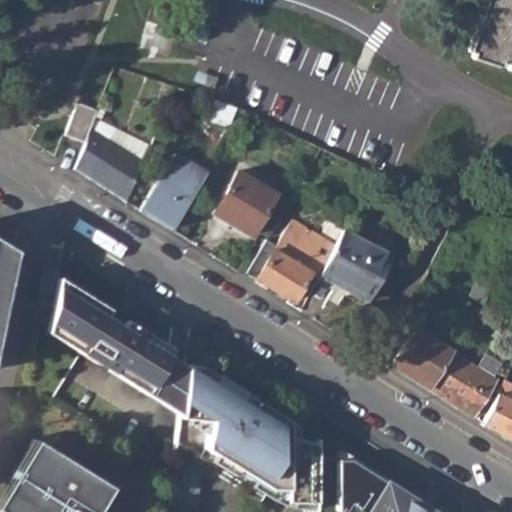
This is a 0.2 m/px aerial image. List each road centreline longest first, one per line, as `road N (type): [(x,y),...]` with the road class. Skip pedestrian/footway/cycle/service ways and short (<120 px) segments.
road 1 (residential): [(351,383),(51,205)]
road 2 (residential): [(351,383),(496,112)]
road 3 (residential): [(511,486),(351,383)]
